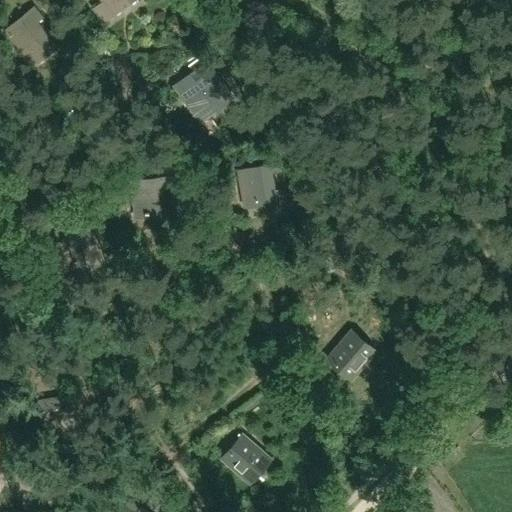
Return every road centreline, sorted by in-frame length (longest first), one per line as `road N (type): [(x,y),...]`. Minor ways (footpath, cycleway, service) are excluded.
road 1 (track): [(325,0),(414,127),(511,330)]
road 2 (track): [(0,175),(10,168),(38,194),(66,176),(83,135),(135,106),(170,152)]
road 3 (track): [(362,511),(511,366)]
road 4 (track): [(68,511),(166,460),(199,511)]
